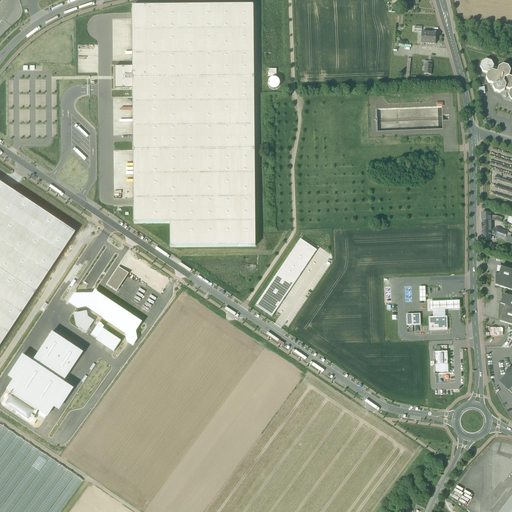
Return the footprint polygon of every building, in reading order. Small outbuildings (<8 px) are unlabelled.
[(132,7),(133,67),(133,89),(134,224),(170,224),(170,248),(255,247),(253,6),(132,7)] [(422,46),(424,46),(424,44),(435,45),(436,34),(422,33),(421,33),(421,44),(422,44),(422,46)] [(511,100),(511,77),(509,77),(510,72),(508,67),(503,66),(498,68),(497,73),(492,71),(494,67),(491,62),(486,60),(482,63),(480,68),(482,72),(487,74),(486,79),(488,83),(493,85),(492,87),(495,92),(500,94),(504,91),(505,89),(510,90),(508,95),(511,100)] [(432,65),(423,65),(423,67),(424,67),(424,75),(431,75),(432,65)] [(133,89),(133,67),(115,67),(115,78),(115,89),(133,89)] [(270,88),(273,90),(277,89),(279,86),(279,82),(276,79),(272,79),(269,81),(268,85),(270,88)] [(0,344),(74,234),(0,184),(0,344)] [(482,233),(490,233),(490,230),(490,225),(482,225),(481,225),(481,229),(482,229),(482,233)] [(490,241),(490,236),(490,233),(482,233),(482,236),(481,236),(481,241),(490,241)] [(300,240),(255,306),(272,317),(317,251),(300,240)] [(127,274),(119,268),(108,285),(116,291),(127,274)] [(511,291),(511,271),(501,268),(498,275),(495,275),(495,286),(511,291)] [(142,323),(94,291),(91,295),(73,294),(67,303),(77,309),(85,308),(125,334),(127,343),(133,347),(138,340),(136,332),(142,323)] [(503,311),(500,322),(511,325),(511,297),(503,295),(500,305),(505,306),(503,311)] [(430,311),(433,311),(445,311),(460,310),(459,301),(429,302),(430,311)] [(82,330),(85,332),(92,322),(86,318),(85,313),(81,314),(78,314),(74,315),(76,326),(79,328),(82,330)] [(406,315),(407,326),(420,326),(420,315),(406,315)] [(429,318),(429,331),(447,330),(447,317),(445,317),(433,318),(429,318)] [(104,327),(98,323),(90,336),(96,340),(102,330),(103,330),(104,327)] [(500,328),(494,328),(494,336),(500,336),(500,335),(503,335),(503,329),(502,328),(500,328)] [(121,342),(103,330),(102,330),(96,340),(114,352),(121,342)] [(80,354),(50,334),(31,363),(61,384),(80,354)] [(436,353),(433,353),(434,362),(434,363),(433,363),(433,366),(434,366),(434,375),(443,375),(448,375),(448,369),(446,368),(446,365),(448,365),(447,352),(436,353)] [(31,363),(21,357),(10,374),(15,377),(6,391),(36,411),(45,417),(46,417),(55,403),(60,407),(71,390),(61,384),(31,363)] [(511,368),(511,369),(508,369),(506,372),(506,375),(499,382),(511,394),(511,368)] [(36,411),(35,413),(44,419),(45,417),(36,411)] [(511,495),(499,511),(504,511),(511,502),(511,495)]
